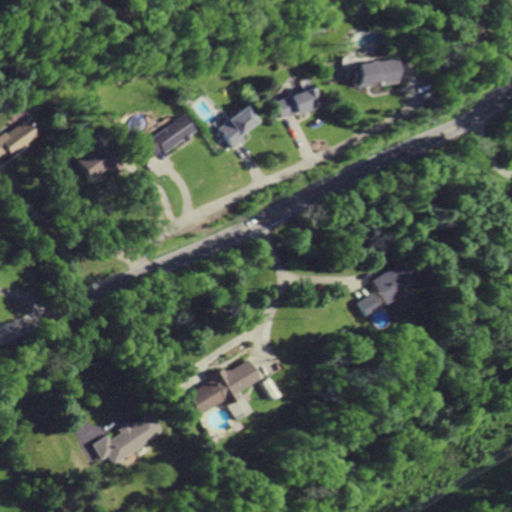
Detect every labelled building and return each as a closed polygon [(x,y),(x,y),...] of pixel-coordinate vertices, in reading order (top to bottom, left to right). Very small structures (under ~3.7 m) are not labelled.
[(344,62),(347,86),(391,81),(388,58),(344,62)] [(292,115),(314,106),(305,85),(268,101),(275,117),(290,111),(292,115)] [(227,147),(238,138),(234,134),(251,120),(238,105),(211,127),(227,147)] [(132,143),(144,160),(187,131),(176,114),(132,143)] [(0,151),(2,150),(4,154),(29,135),(17,118),(0,130),(0,151)] [(86,148),(71,158),(86,179),(100,169),(105,176),(119,166),(95,132),(82,141),(86,148)] [(378,304),(394,294),(391,289),(407,280),(395,260),(363,279),(378,304)] [(350,301),(358,316),(373,308),(364,292),(350,301)] [(181,393),(193,414),(219,400),(229,419),(245,411),(233,389),(252,379),(240,357),(203,377),(205,380),(181,393)] [(157,432),(145,412),(124,425),(122,422),(113,428),(115,432),(105,439),(102,435),(88,443),(98,459),(104,455),(109,462),(157,432)]
